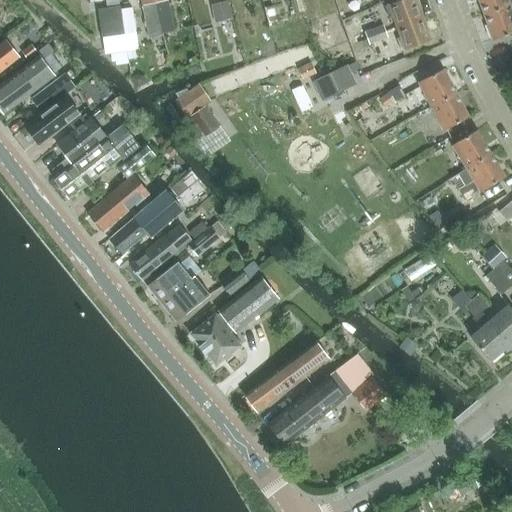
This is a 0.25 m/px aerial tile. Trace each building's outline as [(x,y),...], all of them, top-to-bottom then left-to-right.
[(393,16),(397,27),(423,17),(416,0),(401,0),(385,6),(389,17),(393,16)] [(511,0),(479,0),(484,14),(511,3),(511,0)] [(511,3),(484,14),(494,40),(511,33),(511,3)] [(102,38),(124,34),(120,10),(98,13),(102,38)] [(423,17),(397,27),(401,38),(398,39),(402,51),(431,40),(423,17)] [(365,33),(369,44),(388,37),(384,26),(365,33)] [(6,40),(0,44),(0,72),(19,57),(6,40)] [(38,53),(40,56),(0,85),(0,110),(3,115),(55,75),(65,68),(48,45),(38,53)] [(32,45),(22,53),(27,59),(37,52),(32,45)] [(332,96),(333,99),(345,94),(344,90),(353,86),(344,67),(315,81),(324,99),(332,96)] [(456,93),(443,70),(418,83),(420,87),(410,92),(410,94),(409,94),(420,113),(431,107),(456,93)] [(65,74),(32,100),(42,113),(75,88),(65,74)] [(410,94),(410,92),(404,81),(369,100),(376,112),(409,94),(410,94)] [(176,101),(187,117),(210,102),(199,85),(176,101)] [(443,131),(468,117),(456,93),(431,107),(443,131)] [(66,97),(26,127),(39,144),(79,114),(66,97)] [(205,107),(190,117),(204,137),(219,127),(205,107)] [(91,118),(57,145),(68,160),(55,170),(58,175),(67,169),(99,144),(102,148),(108,143),(105,139),(106,138),(91,118)] [(105,139),(108,143),(102,148),(99,144),(67,169),(58,175),(55,178),(54,178),(53,179),(70,199),(71,198),(115,164),(137,144),(125,128),(122,125),(106,138),(105,139)] [(452,146),(466,169),(490,154),(476,131),(452,146)] [(145,144),(117,167),(128,180),(156,157),(145,144)] [(490,154),(466,169),(457,174),(465,186),(458,190),(463,200),(479,190),(480,192),(504,177),(490,154)] [(88,214),(102,231),(149,193),(134,175),(88,214)] [(109,240),(122,255),(146,234),(150,238),(183,210),(166,191),(133,218),(134,219),(109,240)] [(511,200),(499,211),(507,221),(511,216),(511,200)] [(441,213),(431,219),(438,230),(441,228),(446,236),(466,223),(462,216),(465,214),(459,202),(441,213)] [(211,228),(189,245),(189,246),(188,248),(188,251),(191,255),(194,256),(197,255),(197,256),(219,238),(211,228)] [(130,264),(143,280),(178,252),(165,236),(130,264)] [(495,268),(510,287),(511,285),(511,269),(504,260),(495,268)] [(147,286),(161,303),(187,283),(172,265),(147,286)] [(510,287),(495,268),(486,276),(501,294),(510,287)] [(241,271),(223,286),(230,295),(248,280),(241,271)] [(187,283),(161,303),(176,321),(199,302),(210,293),(196,276),(187,283)] [(260,277),(218,311),(236,333),(278,299),(260,277)] [(472,300),(481,311),(488,306),(478,294),(472,300)] [(481,311),(472,300),(465,306),(475,317),(481,311)] [(511,308),(508,304),(489,320),(510,345),(511,342),(511,308)] [(190,333),(216,366),(241,345),(215,313),(190,333)] [(510,345),(489,320),(471,337),(491,361),(510,345)] [(245,396),(257,412),(329,359),(316,342),(245,396)] [(371,378),(354,356),(328,376),(269,423),(286,445),(353,392),(371,378)] [(371,378),(353,392),(368,410),(386,396),(371,378)]
